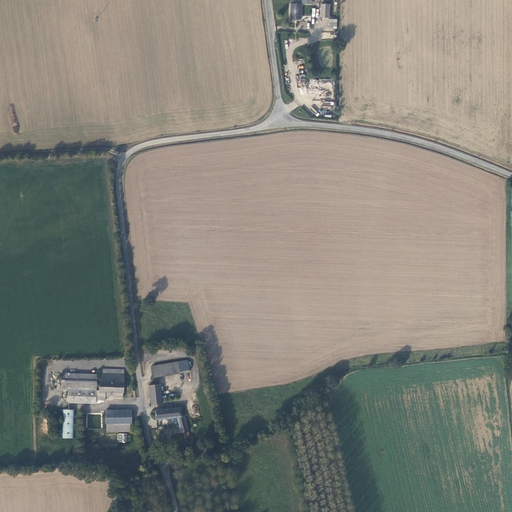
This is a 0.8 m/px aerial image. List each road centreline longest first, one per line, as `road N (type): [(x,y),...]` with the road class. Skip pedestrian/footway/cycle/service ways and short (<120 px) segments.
road 1 (unclassified): [(282,122),(150,141),(119,167),(144,411),(176,511)]
road 2 (unclassified): [(511,174),(400,135),(282,122)]
road 3 (track): [(123,157),(99,148),(0,154)]
road 4 (unclassified): [(266,0),(282,122)]
